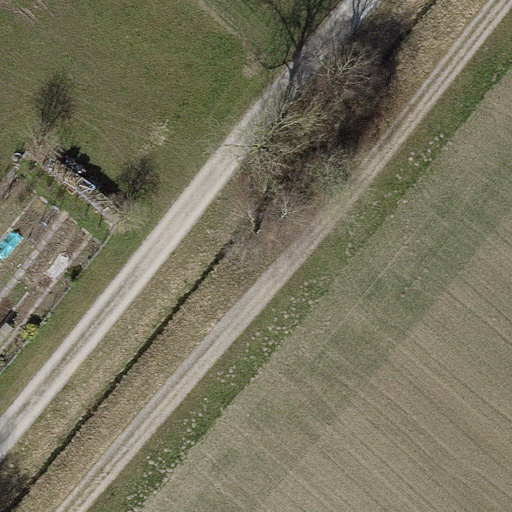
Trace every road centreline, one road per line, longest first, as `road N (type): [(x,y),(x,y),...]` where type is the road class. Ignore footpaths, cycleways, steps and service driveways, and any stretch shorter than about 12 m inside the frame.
road 1 (track): [(505,0),(72,511)]
road 2 (track): [(368,0),(0,439)]
